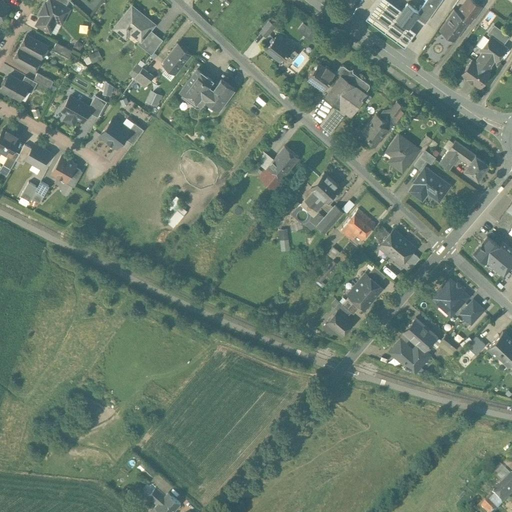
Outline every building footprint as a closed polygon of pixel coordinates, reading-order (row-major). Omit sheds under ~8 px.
[(52,0),(49,0),(47,4),(45,3),(39,14),(41,15),(36,25),(50,32),(56,20),(62,23),(69,9),(66,7),(52,0)] [(404,7),(393,0),(376,0),(364,18),(405,46),(416,31),(408,26),(396,18),(404,7)] [(425,0),(418,10),(418,11),(415,16),(425,23),(440,0),(425,0)] [(480,6),(471,0),(466,0),(458,12),(469,20),(468,20),(470,21),(480,6)] [(0,22),(9,6),(0,1),(0,22)] [(404,7),(396,18),(408,26),(415,16),(418,11),(418,10),(407,3),(404,7)] [(154,24),(132,6),(115,28),(124,35),(129,28),(141,39),(142,39),(149,30),(154,24)] [(454,9),(440,29),(454,40),(468,20),(469,20),(458,12),(454,9)] [(312,40),(318,33),(304,20),(298,27),(312,40)] [(269,21),(261,32),(266,36),(275,25),(269,21)] [(162,40),(149,30),(142,39),(141,39),(139,41),(153,52),(162,40)] [(47,46),(26,34),(20,47),(41,58),(47,46)] [(284,43),(276,36),(266,48),(281,60),(283,60),(288,65),(298,52),(285,42),(284,43)] [(506,48),(490,36),(481,49),(484,51),(484,50),(494,58),(494,59),(497,61),(506,48)] [(72,51),(56,42),(53,49),(68,58),(72,51)] [(192,54),(178,42),(161,62),(175,74),(192,54)] [(41,58),(20,47),(13,59),(34,70),(41,58)] [(92,62),(102,57),(99,50),(89,54),(92,62)] [(484,51),(475,62),(472,60),(462,74),(479,86),(489,72),(488,71),(491,67),(489,65),(494,59),(494,58),(484,50),(484,51)] [(324,66),(318,62),(308,77),(324,88),(329,80),(334,84),(339,77),(334,74),(335,72),(325,65),(324,66)] [(352,68),(349,69),(343,64),(340,65),(335,72),(334,74),(339,77),(341,74),(356,85),(365,92),(370,86),(369,83),(353,72),(352,68)] [(154,76),(142,67),(134,78),(146,86),(154,76)] [(197,68),(179,91),(183,93),(181,96),(196,108),(200,107),(206,100),(216,107),(220,106),(234,88),(221,79),(213,89),(208,85),(212,79),(197,68)] [(54,81),(38,72),(33,80),(37,82),(49,89),(54,81)] [(334,84),(325,97),(334,104),(339,108),(340,107),(356,85),(341,74),(339,77),(334,84)] [(22,82),(9,75),(7,77),(5,78),(2,83),(3,86),(1,89),(21,99),(26,90),(28,85),(22,82)] [(33,80),(25,75),(22,82),(28,85),(26,90),(31,93),(37,82),(33,80)] [(103,92),(110,95),(115,84),(107,81),(103,92)] [(356,85),(340,107),(346,112),(351,116),(367,93),(365,92),(356,85)] [(150,89),(146,100),(158,105),(163,94),(150,89)] [(70,95),(62,109),(68,112),(65,119),(73,123),(77,117),(83,121),(88,111),(91,107),(89,106),(70,95)] [(107,101),(95,95),(89,106),(91,107),(88,111),(98,117),(107,101)] [(404,105),(397,100),(389,110),(394,114),(392,117),(399,122),(406,112),(401,109),(404,105)] [(334,104),(327,114),(339,122),(346,112),(340,107),(339,108),(334,104)] [(388,122),(376,113),(362,132),(368,137),(366,140),(375,146),(388,128),(385,126),(388,122)] [(339,122),(327,114),(323,119),(335,127),(339,122)] [(113,117),(100,135),(116,147),(124,137),(130,129),(129,129),(113,117)] [(134,122),(129,129),(130,129),(124,137),(131,142),(142,127),(134,122)] [(20,137),(4,127),(0,133),(0,151),(1,152),(2,151),(8,154),(10,155),(13,149),(20,137)] [(419,148),(399,133),(387,150),(398,158),(394,164),(403,170),(419,148)] [(426,134),(418,144),(425,149),(432,139),(426,134)] [(475,155),(455,140),(448,149),(458,156),(469,164),(475,155)] [(32,147),(25,143),(19,153),(16,159),(23,163),(26,159),(25,159),(32,147)] [(50,152),(34,143),(32,147),(25,159),(26,159),(41,167),(50,152)] [(284,146),(268,166),(268,167),(260,177),(274,188),(299,157),(284,146)] [(10,155),(8,154),(3,164),(11,168),(16,159),(19,153),(13,149),(10,155)] [(435,157),(425,149),(414,164),(420,169),(426,160),(431,163),(435,157)] [(448,149),(439,162),(449,169),(458,156),(448,149)] [(469,164),(465,169),(477,179),(488,164),(475,154),(475,155),(469,164)] [(61,156),(52,172),(66,180),(74,166),(75,164),(61,156)] [(83,171),(74,166),(66,180),(65,181),(74,186),(83,171)] [(450,185),(425,167),(413,182),(414,183),(409,190),(422,200),(428,192),(433,196),(435,194),(441,198),(450,185)] [(339,186),(324,172),(310,187),(314,190),(305,200),(317,211),(339,186)] [(49,185),(41,181),(35,191),(43,196),(49,185)] [(347,211),(354,203),(350,199),(342,207),(347,211)] [(335,205),(327,214),(335,221),(343,212),(335,205)] [(376,223),(358,209),(341,230),(353,239),(356,235),(362,240),(376,223)] [(511,212),(507,209),(497,221),(511,232),(511,212)] [(335,221),(327,214),(317,226),(324,233),(335,221)] [(390,233),(381,226),(374,235),(382,242),(390,233)] [(282,250),(290,249),(287,227),(278,229),(282,250)] [(404,238),(393,229),(390,233),(382,242),(380,245),(384,248),(384,251),(389,255),(404,238)] [(487,235),(473,251),(474,252),(472,253),(478,258),(480,256),(486,261),(488,259),(499,246),(487,235)] [(404,238),(389,255),(395,260),(397,259),(401,263),(404,260),(411,251),(415,247),(404,238)] [(333,258),(339,251),(333,246),(327,253),(333,258)] [(499,246),(488,259),(498,267),(506,257),(505,257),(507,255),(504,253),(502,254),(499,252),(502,248),(499,246)] [(420,258),(411,251),(404,260),(412,267),(420,258)] [(334,259),(317,278),(323,284),(341,265),(334,259)] [(386,275),(374,266),(367,274),(379,284),(386,275)] [(367,274),(363,277),(361,278),(356,283),(373,298),(382,287),(379,284),(367,274)] [(447,278),(432,294),(453,312),(467,295),(447,278)] [(373,298),(356,283),(352,288),(352,291),(349,295),(361,305),(364,308),(373,298)] [(361,305),(349,295),(342,304),(351,312),(353,313),(361,305)] [(342,304),(339,301),(334,307),(337,310),(337,309),(347,317),(351,312),(342,304)] [(479,319),(465,307),(457,315),(471,327),(479,319)] [(347,317),(337,309),(337,310),(327,322),(342,335),(353,322),(347,317)] [(437,336),(416,317),(403,332),(410,338),(417,344),(424,350),(431,342),(437,336)] [(511,361),(511,340),(502,331),(488,348),(509,365),(511,361)] [(410,338),(403,332),(399,336),(406,342),(410,338)] [(459,344),(446,333),(441,339),(441,340),(443,341),(454,350),(459,344)] [(486,344),(476,335),(467,346),(476,355),(486,344)] [(437,336),(431,342),(437,347),(440,343),(441,343),(443,341),(441,340),(441,339),(437,336)] [(412,350),(400,339),(391,351),(392,352),(393,355),(395,357),(398,357),(405,363),(408,359),(418,367),(420,366),(430,355),(424,350),(417,344),(412,350)] [(458,353),(463,347),(459,344),(454,350),(458,353)] [(418,367),(408,359),(405,363),(402,368),(423,375),(426,371),(420,366),(418,367)] [(156,474),(147,466),(142,471),(151,479),(156,474)] [(511,474),(492,493),(502,504),(511,494),(511,474)] [(156,486),(147,496),(156,504),(166,494),(156,486)] [(156,504),(149,511),(172,511),(180,503),(168,492),(166,494),(156,504)] [(492,505),(488,500),(481,506),(486,511),(493,511),(501,505),(497,501),(492,505)]
